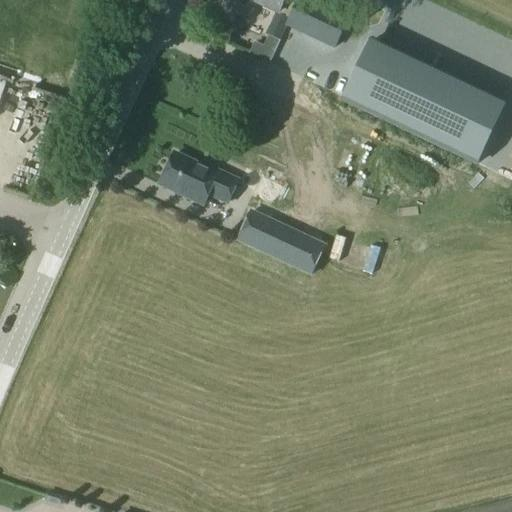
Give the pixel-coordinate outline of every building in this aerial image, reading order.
[(246,0),(246,2),(279,17),(280,15),(291,20),(301,0),(300,0),(246,0)] [(347,21),(302,0),(300,0),(301,0),(291,20),(288,28),(333,50),(347,21)] [(249,39),(259,15),(239,6),(229,30),(249,39)] [(471,159),(498,100),(361,37),(334,95),(471,159)] [(270,66),(280,45),(269,41),(259,61),(270,66)] [(175,158),(161,189),(203,209),(208,198),(228,207),(238,184),(218,175),(217,177),(175,158)] [(262,247),(290,261),(326,190),(297,175),(262,247)] [(248,198),(243,208),(260,215),(264,205),(248,198)]
